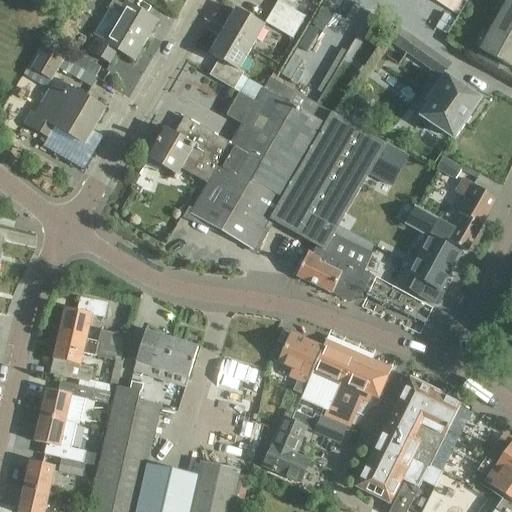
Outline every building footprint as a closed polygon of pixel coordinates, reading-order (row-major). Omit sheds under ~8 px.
[(96,36),(88,49),(110,62),(118,50),(132,59),(154,21),(124,3),(123,6),(113,0),(101,21),(93,34),(96,36)] [(278,1),(272,12),(300,28),(306,17),(278,1)] [(493,26),(511,37),(511,6),(506,3),(493,26)] [(223,32),(251,48),(264,26),(236,9),(223,32)] [(293,39),(300,28),(272,12),(265,23),(293,39)] [(511,37),(493,26),(479,51),(511,69),(511,37)] [(437,54),(398,27),(389,40),(428,67),(437,54)] [(210,75),(234,89),(244,73),(238,71),(251,48),(223,32),(210,54),(219,60),(210,75)] [(32,69),(51,80),(62,60),(43,49),(32,69)] [(464,121),(479,100),(445,76),(427,102),(430,104),(421,117),(454,140),(466,123),(464,121)] [(209,182),(190,215),(252,251),(270,220),(324,251),(333,235),(369,173),(385,145),(270,78),(256,102),(240,93),(226,116),(242,125),(231,144),(215,135),(198,164),(205,168),(200,176),(209,182)] [(84,145),(104,110),(56,82),(37,116),(32,113),(25,125),(47,138),(54,127),(84,145)] [(198,164),(215,135),(191,121),(190,122),(187,119),(176,137),(164,130),(148,158),(176,176),(180,169),(191,175),(198,164)] [(407,158),(385,145),(369,173),(391,185),(407,158)] [(436,169),(454,179),(460,167),(442,158),(436,169)] [(466,251),(496,200),(469,184),(461,182),(458,188),(468,194),(456,214),(462,217),(448,241),(466,251)] [(439,292),(460,254),(444,245),(452,230),(415,209),(406,224),(429,237),(408,274),(402,270),(395,283),(418,296),(425,284),(439,292)] [(324,251),(323,253),(322,254),(331,258),(329,263),(334,265),(336,261),(341,263),(337,273),(340,275),(331,294),(332,294),(335,286),(353,294),(372,254),(333,235),(324,251)] [(297,278),(331,294),(340,275),(337,273),(341,263),(336,261),(334,265),(329,263),(331,258),(322,254),(323,253),(317,250),(314,255),(308,253),(297,278)] [(59,335),(86,342),(92,316),(104,319),(107,305),(80,299),(77,312),(65,310),(59,335)] [(128,337),(100,330),(97,344),(124,351),(128,337)] [(145,333),(136,363),(133,372),(185,388),(188,378),(197,348),(145,333)] [(97,344),(86,342),(59,335),(53,361),(64,363),(61,378),(89,385),(92,370),(80,367),(83,355),(94,358),(95,353),(122,359),(124,351),(97,344)] [(290,336),(277,365),(292,371),(289,378),(298,382),(294,391),(303,395),(306,386),(326,342),(324,342),(321,349),(290,336)] [(303,395),(301,400),(327,412),(323,421),(321,420),(315,435),(338,445),(344,430),(346,431),(359,400),(365,402),(369,394),(377,398),(389,369),(326,342),(306,386),(303,395)] [(46,391),(40,416),(65,422),(76,425),(78,425),(84,400),(111,406),(113,395),(60,382),(57,394),(46,391)] [(441,394),(427,388),(425,393),(406,384),(394,409),(355,487),(387,503),(441,394)] [(135,511),(146,468),(159,407),(137,402),(139,393),(117,388),(89,511),(135,511)] [(461,404),(441,394),(387,503),(389,504),(401,480),(404,481),(388,511),(406,511),(422,482),(434,488),(442,473),(441,473),(470,413),(459,407),(461,404)] [(40,416),(34,443),(46,446),(44,454),(82,463),(85,452),(70,449),(76,425),(65,422),(40,416)] [(282,420),(276,434),(301,444),(307,431),(282,420)] [(295,457),(301,444),(276,434),(270,447),(272,448),(263,469),(300,485),(309,464),(295,457)] [(485,483),(505,496),(493,511),(511,511),(511,441),(502,435),(477,472),(487,479),(485,483)] [(61,460),(58,472),(81,477),(84,465),(61,460)] [(29,463),(23,488),(48,494),(54,468),(29,463)] [(188,511),(229,511),(239,472),(200,463),(196,480),(188,511)] [(188,511),(196,480),(146,468),(135,511),(188,511)] [(44,511),(48,494),(23,488),(17,511),(44,511)]
